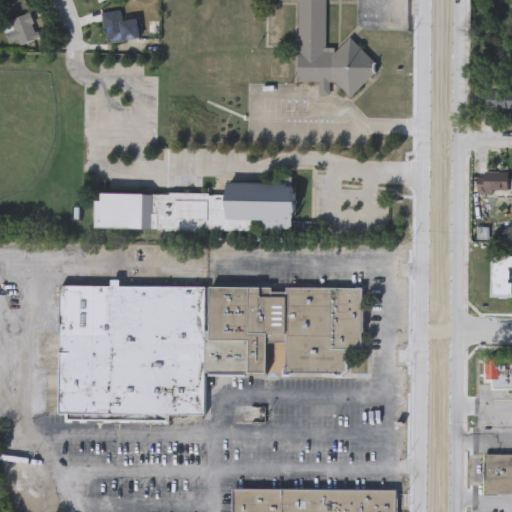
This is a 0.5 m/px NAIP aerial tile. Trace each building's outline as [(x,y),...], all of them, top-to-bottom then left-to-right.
[(338,47),(349,36),(376,63),(375,70),(349,95),(335,82),(328,82),(329,93),(319,93),(319,90),(319,80),(297,80),(296,0),(324,0),(325,47),(338,47)] [(133,18),(135,37),(103,42),(99,12),(115,10),(117,20),(133,18)] [(16,45),(5,20),(26,12),(36,37),(16,45)] [(511,110),(476,110),(476,91),(511,91),(511,110)] [(508,192),(475,192),(475,177),(508,177),(508,192)] [(94,193),(226,194),(226,181),(292,182),(291,231),(260,231),(260,221),(252,221),(252,231),(94,229),(94,193)] [(511,253),(511,296),(491,296),(491,253),(511,253)] [(362,287),(362,347),(346,347),(345,372),(206,371),(206,414),(56,413),(56,283),(108,283),(108,285),(362,287)] [(511,388),(485,388),(486,357),(511,357),(511,388)] [(511,453),(511,493),(482,493),(483,453),(511,453)] [(397,490),(397,511),(232,511),(233,489),(397,490)]
